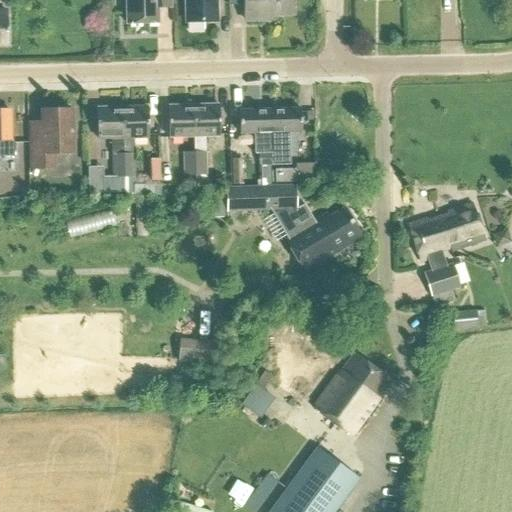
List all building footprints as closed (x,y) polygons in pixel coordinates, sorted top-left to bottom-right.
[(94,0),(93,30),(121,32),(122,0),(94,0)] [(124,0),(125,23),(157,22),(156,0),(171,0),(170,0),(124,0)] [(215,0),(184,0),(185,22),(187,22),(187,30),(189,32),(200,32),(201,30),(201,22),(216,22),(215,0)] [(226,0),(227,3),(242,3),(242,21),(261,21),(261,14),(291,14),(291,0),(226,0)] [(167,134),(193,134),(193,103),(167,103),(167,134)] [(219,133),(219,103),(193,103),(193,134),(219,133)] [(113,179),(125,178),(123,104),(98,105),(99,136),(112,136),(112,155),(113,179)] [(123,104),(125,178),(136,178),(135,155),(134,155),(133,135),(149,135),(149,104),(123,104)] [(31,168),(56,167),(55,152),(74,151),(72,107),(42,108),(44,140),(30,141),(31,168)] [(272,164),(289,163),(289,131),(302,130),(301,108),(271,109),(272,164)] [(10,138),(9,110),(0,109),(0,156),(14,156),(13,138),(10,138)] [(272,164),(271,109),(240,109),(240,132),(254,131),(255,153),(259,153),(259,164),(272,164)] [(204,153),(194,154),(194,175),(205,175),(204,153)] [(194,175),(194,154),(184,154),(185,183),(194,183),(194,175)] [(241,158),(232,158),(233,184),(242,184),(241,158)] [(296,182),(296,170),(275,170),(275,182),(296,182)] [(126,190),(125,178),(113,179),(101,179),(101,195),(126,194),(126,190)] [(285,241),(303,272),(309,269),(347,247),(344,242),(362,232),(346,205),(316,222),(305,203),(298,207),(297,186),(227,188),(228,210),(270,208),(288,239),(285,241)] [(213,219),(228,218),(227,199),(212,200),(213,219)] [(473,204),(439,214),(451,252),(484,243),(473,204)] [(175,220),(188,223),(192,208),(179,205),(175,220)] [(451,252),(439,214),(437,215),(438,219),(435,220),(433,216),(408,223),(419,262),(428,259),(431,271),(423,273),(430,298),(461,289),(454,264),(447,266),(444,254),(451,252)] [(511,249),(496,243),(490,256),(511,265),(511,249)] [(422,269),(409,270),(408,261),(391,263),(395,298),(425,294),(422,269)] [(452,314),(454,330),(477,327),(475,311),(452,314)] [(229,364),(232,317),(225,317),(222,363),(229,364)] [(420,325),(421,336),(445,334),(444,323),(420,325)] [(354,354),(348,361),(314,407),(352,436),(371,411),(367,408),(375,397),(379,400),(392,383),(354,354)] [(195,376),(195,369),(181,370),(182,392),(196,391),(196,382),(202,382),(202,376),(195,376)] [(255,386),(241,405),(251,412),(265,393),(255,386)] [(317,447),(269,511),(334,511),(359,479),(317,447)]
